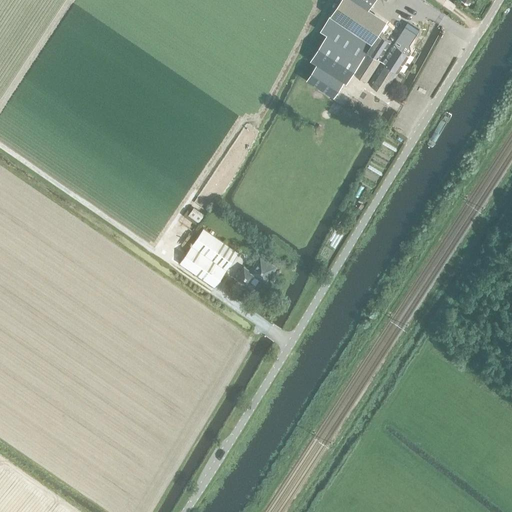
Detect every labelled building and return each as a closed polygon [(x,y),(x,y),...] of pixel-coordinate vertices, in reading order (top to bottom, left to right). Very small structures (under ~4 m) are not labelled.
[(339,0),(330,14),(330,15),(323,25),(320,29),(327,33),(363,56),(367,50),(378,32),(381,28),(379,27),(362,17),(369,7),(373,0),(339,0)] [(407,22),(405,25),(417,33),(419,30),(407,22)] [(405,26),(396,40),(401,43),(399,45),(404,48),(405,46),(409,46),(417,33),(405,26)] [(378,32),(367,50),(381,59),(382,60),(382,61),(398,71),(411,53),(404,48),(399,45),(394,42),(387,53),(384,51),(391,40),(378,32)] [(317,63),(307,78),(334,96),(344,80),(347,82),(354,71),(366,80),(381,59),(367,50),(363,56),(327,33),(310,58),(317,63)] [(385,92),(398,71),(382,61),(369,81),(385,92)] [(194,205),(188,213),(199,220),(204,212),(194,205)] [(203,227),(179,262),(215,287),(239,251),(203,227)] [(249,269),(244,265),(235,277),(247,285),(254,275),(265,283),(276,266),(260,254),(249,269)]
